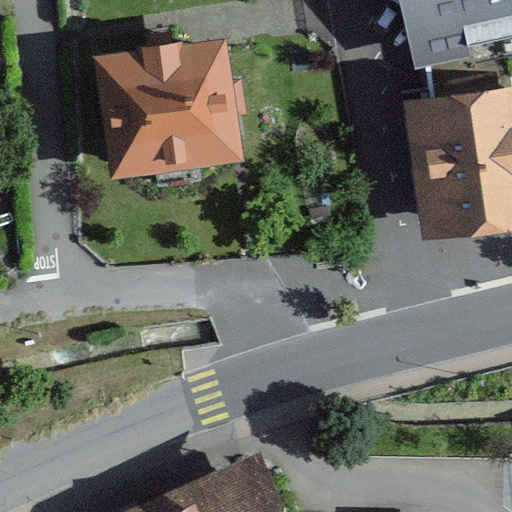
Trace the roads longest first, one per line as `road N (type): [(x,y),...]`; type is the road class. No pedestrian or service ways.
road 1 (residential): [(345,0),(413,338)]
road 2 (unclassified): [(282,373),(0,483)]
road 3 (residential): [(34,0),(60,297)]
road 4 (residential): [(60,297),(259,286),(282,373)]
road 5 (unclassified): [(413,338),(282,373)]
